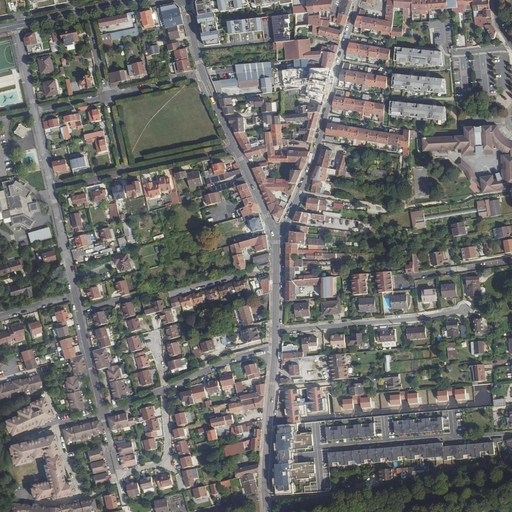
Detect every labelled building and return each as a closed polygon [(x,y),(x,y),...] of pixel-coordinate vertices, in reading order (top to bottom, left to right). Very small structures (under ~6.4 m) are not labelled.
[(293,4),(292,0),(197,0),(195,4),(197,19),(202,37),(205,47),(212,46),(221,45),(216,13),(281,4),(281,6),(293,4)] [(307,6),(293,7),(294,14),(296,14),(308,13),(315,13),(320,12),(321,17),(327,17),(327,11),(332,11),(333,0),(320,0),(307,2),(307,6)] [(333,0),(332,11),(332,12),(336,12),(338,6),(340,7),(339,13),(348,17),(352,1),(347,0),(333,0)] [(394,8),(394,0),(363,0),(363,1),(375,5),(375,0),(387,0),(386,21),(363,18),(358,17),(357,21),(392,28),(394,8)] [(404,8),(403,16),(408,16),(408,8),(413,9),(412,0),(404,0),(404,8)] [(412,0),(413,9),(413,11),(429,11),(429,10),(429,0),(422,0),(419,0),(418,0),(412,0)] [(446,9),(447,9),(447,2),(447,0),(429,0),(429,10),(446,9)] [(473,1),(472,0),(463,0),(464,5),(463,5),(464,8),(464,9),(473,9),(473,6),(473,1)] [(491,9),(490,0),(479,1),(480,5),(480,9),(491,9)] [(175,3),(160,6),(161,8),(157,9),(161,27),(156,27),(157,31),(163,29),(167,29),(169,28),(177,26),(184,25),(180,8),(175,3)] [(479,17),(478,9),(473,10),(474,19),(485,18),(484,17),(481,17),(479,17)] [(491,17),(491,9),(480,9),(478,9),(479,17),(481,17),(484,17),(485,18),(491,17)] [(151,11),(141,13),(143,26),(144,26),(145,28),(150,27),(149,24),(154,23),(151,11)] [(320,12),(315,13),(316,26),(321,26),(323,20),(323,19),(321,20),(321,17),(320,12)] [(344,27),(348,17),(339,13),(338,16),(335,16),(334,22),(344,27)] [(296,14),(294,14),(290,15),(273,17),(273,21),(274,26),(275,30),(275,34),(276,38),(276,43),(295,40),(297,27),(296,14)] [(99,21),(100,28),(129,22),(127,15),(99,21)] [(492,25),(491,17),(485,18),(474,19),(475,27),(485,26),(491,35),(490,36),(491,38),(492,40),(495,39),(496,32),(492,25)] [(262,19),(228,23),(230,36),(263,32),(262,19)] [(391,36),(392,28),(357,21),(355,27),(362,28),(362,30),(365,30),(365,29),(371,30),(371,33),(374,34),(375,30),(381,31),(381,34),(387,35),(388,37),(388,40),(391,40),(391,36)] [(316,26),(314,25),(312,34),(319,34),(340,41),(343,32),(329,28),(321,26),(316,26)] [(180,38),(177,26),(169,28),(169,30),(171,40),(180,38)] [(138,28),(111,34),(112,40),(115,40),(122,38),(139,35),(138,28)] [(73,42),(79,41),(77,31),(62,34),(63,38),(65,38),(65,39),(66,38),(66,41),(73,40),(73,42)] [(38,32),(27,34),(24,38),(26,46),(41,43),(38,32)] [(111,34),(101,36),(103,43),(109,41),(112,41),(112,40),(111,34)] [(48,37),(52,53),(60,51),(56,35),(48,37)] [(125,48),(122,38),(115,40),(116,43),(118,50),(125,48)] [(295,41),(295,40),(276,43),(277,50),(282,49),(282,48),(284,47),(286,61),(294,60),(308,59),(321,58),(322,52),(326,52),(336,54),(339,46),(331,45),(327,45),(326,47),(323,47),(322,47),(320,47),(319,52),(311,52),(310,40),(295,41)] [(109,41),(103,43),(104,49),(113,47),(112,41),(109,41)] [(181,49),(179,43),(167,45),(169,52),(172,51),(181,49)] [(388,67),(390,50),(350,43),(349,47),(349,48),(346,57),(358,59),(359,57),(365,59),(365,57),(369,57),(368,60),(378,61),(378,58),(386,60),(385,67),(388,67)] [(150,56),(159,54),(158,46),(150,47),(148,48),(150,56)] [(396,48),(395,61),(440,66),(441,62),(443,62),(443,53),(396,48)] [(188,58),(186,49),(176,52),(177,60),(188,58)] [(333,68),(336,54),(326,52),(322,52),(321,58),(308,59),(309,62),(314,62),(314,68),(333,68)] [(54,71),(51,57),(38,59),(42,73),(54,71)] [(309,62),(308,59),(294,60),(295,70),(303,69),(313,68),(314,68),(314,62),(309,62)] [(190,66),(189,60),(174,63),(174,67),(178,66),(178,68),(190,66)] [(129,70),(131,77),(146,73),(144,62),(135,64),(134,61),(127,63),(129,70)] [(271,62),(236,65),(238,78),(238,82),(272,78),(271,62)] [(386,98),(388,77),(372,75),(372,72),(371,72),(371,68),(365,67),(365,71),(363,70),(363,73),(357,72),(358,70),(353,69),(352,71),(350,71),(350,64),(344,63),(340,78),(339,81),(346,82),(351,83),(363,85),(363,87),(362,91),(364,92),(365,89),(367,89),(368,85),(383,87),(382,94),(380,94),(379,97),(382,97),(386,98)] [(191,71),(190,66),(178,68),(179,70),(175,71),(176,74),(191,71)] [(329,80),(333,68),(314,68),(313,68),(312,81),(303,82),(303,69),(295,70),(287,70),(278,71),(275,71),(276,83),(296,81),(297,89),(297,90),(316,88),(314,96),(313,100),(323,102),(324,102),(328,87),(329,80)] [(313,68),(303,69),(303,82),(312,81),(313,68)] [(119,82),(131,79),(131,77),(129,70),(114,73),(109,74),(112,84),(117,87),(116,83),(117,82),(119,82)] [(394,74),(392,88),(443,93),(443,89),(446,89),(446,80),(394,74)] [(91,81),(90,76),(86,77),(87,80),(82,81),(84,88),(87,88),(87,89),(92,88),(90,81),(91,81)] [(222,92),(221,88),(239,86),(240,89),(273,85),(272,78),(238,82),(238,78),(220,80),(212,82),(217,93),(222,92)] [(59,95),(56,81),(45,84),(48,97),(59,95)] [(337,90),(332,110),(339,111),(339,108),(361,112),(363,113),(365,113),(365,115),(370,116),(370,114),(380,115),(379,122),(383,123),(385,105),(381,104),(368,102),(365,102),(366,99),(369,99),(370,96),(363,95),(362,101),(348,99),(345,99),(341,98),(341,95),(344,95),(344,91),(337,90)] [(220,99),(220,102),(221,104),(222,104),(222,106),(222,107),(224,108),(224,110),(226,115),(234,114),(233,106),(232,98),(220,99)] [(260,98),(247,99),(248,105),(255,105),(257,105),(257,107),(262,107),(263,116),(273,116),(272,112),(272,103),(264,104),(264,100),(260,100),(260,98)] [(391,102),(390,115),(443,120),(443,117),(446,117),(446,107),(391,102)] [(320,112),(322,106),(316,104),(315,108),(308,107),(308,106),(303,106),(303,104),(298,105),(299,114),(305,113),(320,112)] [(101,120),(99,110),(89,112),(91,123),(101,120)] [(320,112),(305,113),(305,114),(305,121),(310,120),(309,124),(317,124),(320,112)] [(83,128),(80,114),(77,115),(65,118),(67,123),(71,122),(72,128),(78,126),(79,129),(83,128)] [(305,121),(305,114),(286,116),(287,123),(305,121)] [(272,125),(281,125),(280,117),(271,117),(272,125)] [(58,119),(43,122),(45,130),(60,127),(59,125),(58,119)] [(26,131),(27,131),(27,128),(26,128),(20,125),(20,124),(18,125),(18,126),(15,131),(14,131),(14,134),(15,133),(20,137),(21,138),(23,137),(26,131)] [(409,140),(409,131),(404,130),(403,136),(393,135),(394,131),(390,130),(389,134),(329,124),(326,134),(355,139),(354,145),(357,146),(360,146),(361,140),(368,141),(367,143),(372,144),(372,142),(377,143),(377,145),(376,149),(379,149),(380,143),(394,145),(393,151),(395,152),(396,146),(409,148),(409,140)] [(272,129),(272,132),(265,133),(266,145),(267,145),(274,143),(273,140),(282,139),(281,125),(272,125),(272,129)] [(498,125),(464,126),(464,128),(465,135),(446,137),(422,138),(423,152),(461,150),(461,155),(464,155),(464,154),(473,154),(473,155),(480,154),(480,153),(490,153),(490,151),(494,151),(493,146),(495,146),(500,150),(503,151),(504,154),(501,154),(502,163),(504,163),(504,169),(503,169),(503,176),(502,177),(503,179),(498,181),(497,178),(494,179),(493,174),(481,177),(482,185),(483,192),(511,187),(511,140),(510,140),(508,139),(507,137),(505,136),(503,133),(502,132),(500,130),(499,128),(498,126),(498,125)] [(316,129),(307,129),(302,129),(295,129),(295,131),(295,134),(306,135),(304,142),(312,143),(316,129)] [(87,140),(105,136),(104,131),(84,136),(85,141),(87,140)] [(108,151),(105,136),(87,140),(88,144),(96,142),(98,153),(108,151)] [(247,137),(237,139),(244,150),(254,149),(259,147),(257,143),(253,144),(251,145),(247,137)] [(288,140),(282,139),(273,140),(274,143),(267,145),(268,152),(275,151),(274,146),(283,145),(289,144),(288,140)] [(268,152),(267,145),(266,145),(261,146),(259,147),(261,154),(268,152)] [(254,149),(244,150),(247,158),(252,156),(255,155),(254,149)] [(281,156),(275,156),(276,163),(296,163),(297,163),(300,151),(281,151),(281,156)] [(307,163),(310,151),(300,151),(297,163),(307,163)] [(354,169),(354,168),(345,166),(347,156),(346,156),(341,155),(336,170),(337,170),(348,172),(354,173),(354,169)] [(75,169),(87,167),(85,158),(82,158),(74,160),(75,169)] [(471,166),(462,158),(456,164),(465,172),(470,182),(474,180),(477,178),(471,166)] [(62,171),(63,172),(68,171),(65,160),(54,163),(56,172),(60,171),(62,171)] [(330,162),(319,160),(317,166),(327,168),(328,168),(330,162)] [(206,179),(227,173),(224,163),(213,166),(214,168),(210,169),(211,172),(205,173),(206,179)] [(256,165),(251,165),(255,174),(264,171),(262,167),(261,167),(257,168),(256,165)] [(325,182),(327,168),(317,166),(311,180),(314,180),(322,182),(325,182)] [(387,179),(388,171),(371,169),(371,172),(370,176),(387,179)] [(241,173),(240,170),(227,173),(206,179),(207,185),(225,180),(241,173)] [(264,171),(255,174),(257,180),(266,176),(268,175),(269,175),(267,170),(264,171)] [(199,171),(195,172),(196,174),(188,176),(190,187),(202,184),(199,171)] [(396,180),(397,173),(388,171),(387,179),(396,180)] [(295,184),(297,184),(300,177),(303,172),(292,172),(292,181),(290,181),(290,184),(292,184),(293,184),(295,184)] [(247,184),(243,176),(236,179),(237,181),(233,183),(230,184),(230,182),(208,189),(209,195),(215,193),(222,191),(228,189),(247,184)] [(0,212),(8,211),(10,222),(11,226),(21,224),(29,229),(34,221),(31,218),(34,213),(34,212),(38,211),(36,201),(31,202),(30,196),(29,195),(31,192),(24,187),(26,183),(18,177),(16,181),(14,180),(11,185),(7,186),(7,187),(3,188),(3,190),(0,191),(0,212)] [(147,184),(143,185),(146,198),(150,197),(150,200),(155,199),(155,195),(161,194),(160,191),(172,189),(169,178),(165,179),(164,177),(157,179),(158,184),(154,185),(152,186),(152,184),(152,182),(147,184)] [(320,188),(322,182),(314,180),(312,193),(320,194),(330,196),(331,192),(321,190),(322,188),(320,188)] [(475,181),(469,186),(475,193),(481,187),(475,181)] [(142,192),(140,182),(134,184),(135,185),(128,187),(130,197),(134,196),(134,198),(138,197),(137,193),(142,192)] [(260,213),(247,184),(228,189),(235,203),(244,201),(246,206),(239,208),(242,217),(243,217),(246,216),(249,215),(259,213),(260,213)] [(280,223),(297,184),(295,184),(293,184),(292,184),(290,184),(286,184),(282,184),(274,184),(259,184),(276,222),(280,223)] [(179,189),(176,190),(176,191),(176,192),(179,203),(186,201),(184,195),(181,196),(179,189)] [(105,196),(103,190),(92,193),(94,202),(106,200),(105,196)] [(170,194),(172,205),(176,204),(179,203),(176,192),(170,194)] [(209,195),(201,197),(205,210),(218,206),(215,193),(209,195)] [(88,202),(86,194),(72,197),(72,198),(74,205),(88,202)] [(308,198),(308,204),(327,207),(327,202),(320,201),(320,200),(308,198)] [(478,209),(424,218),(423,211),(412,212),(414,230),(426,228),(425,222),(478,212),(480,219),(492,217),(489,201),(489,199),(477,201),(478,209)] [(121,200),(116,202),(119,215),(120,220),(122,220),(126,219),(121,200)] [(492,217),(501,215),(499,200),(489,201),(492,217)] [(4,223),(10,222),(8,211),(0,212),(0,219),(2,219),(4,223)] [(310,214),(297,212),(293,222),(308,224),(310,214)] [(75,228),(76,233),(83,231),(80,213),(71,215),(74,229),(75,228)] [(263,227),(259,213),(249,215),(246,216),(243,217),(244,222),(250,220),(253,232),(264,229),(263,227)] [(333,223),(334,218),(324,216),(313,214),(313,219),(325,221),(325,222),(333,223)] [(453,224),(452,225),(454,237),(467,235),(464,222),(453,224)] [(309,227),(298,226),(297,233),(306,234),(308,234),(309,227)] [(508,226),(498,228),(500,238),(510,237),(509,230),(511,230),(511,226),(508,226)] [(36,233),(48,230),(47,228),(26,232),(28,242),(38,240),(36,233)] [(104,241),(112,239),(109,228),(101,230),(102,235),(104,241)] [(49,238),(48,230),(36,233),(38,240),(49,238)] [(306,243),(306,234),(297,233),(290,232),(290,244),(298,244),(306,244),(306,245),(309,245),(317,246),(324,246),(325,246),(326,237),(321,237),(321,241),(309,240),(309,243),(306,243)] [(79,249),(89,246),(86,235),(76,238),(76,241),(79,249)] [(267,235),(266,236),(240,243),(242,249),(255,246),(257,252),(268,249),(267,235)] [(107,248),(107,247),(106,242),(96,244),(98,250),(107,248)] [(242,249),(240,243),(223,248),(224,253),(228,252),(230,257),(233,256),(237,271),(247,268),(245,260),(242,249)] [(476,258),(475,252),(475,247),(464,249),(466,259),(476,258)] [(55,260),(53,251),(36,256),(38,265),(49,262),(49,264),(55,262),(54,260),(55,260)] [(444,260),(443,252),(431,254),(433,267),(444,265),(443,260),(444,260)] [(118,263),(121,272),(132,269),(127,254),(114,258),(115,264),(118,263)] [(270,262),(269,254),(253,258),(255,266),(258,265),(270,262)] [(300,267),(347,265),(346,260),(331,261),(318,262),(303,262),(303,260),(294,260),(294,259),(294,257),(298,257),(298,254),(286,254),(286,268),(300,267)] [(10,273),(24,269),(22,259),(7,263),(8,264),(4,265),(4,264),(0,265),(0,275),(6,273),(6,272),(10,271),(10,273)] [(260,271),(270,268),(270,262),(258,265),(260,271)] [(300,267),(286,268),(286,281),(314,279),(314,275),(296,277),(295,274),(300,274),(300,267)] [(377,273),(379,294),(393,293),(391,272),(377,273)] [(353,280),(355,296),(366,295),(364,279),(366,279),(365,274),(355,275),(355,280),(353,280)] [(315,279),(314,279),(286,281),(286,301),(289,301),(295,301),(295,286),(309,285),(322,284),(322,298),(333,298),(333,277),(326,278),(323,278),(315,279)] [(469,296),(481,295),(480,287),(480,277),(467,278),(469,296)] [(270,281),(270,278),(259,281),(262,293),(261,293),(262,297),(263,296),(270,294),(270,281)] [(182,305),(183,308),(189,306),(189,307),(193,306),(192,302),(195,301),(195,304),(201,302),(202,304),(205,302),(204,298),(208,298),(208,300),(214,299),(215,300),(218,299),(217,295),(220,294),(221,297),(227,295),(227,296),(231,295),(230,291),(235,290),(236,292),(242,291),(243,292),(247,291),(245,287),(249,286),(247,279),(243,280),(243,281),(238,282),(234,284),(233,283),(228,284),(228,285),(222,287),(218,288),(218,287),(215,288),(215,289),(209,291),(206,292),(205,291),(202,292),(202,293),(197,294),(193,295),(193,294),(190,295),(190,296),(184,298),(180,299),(180,298),(171,300),(173,308),(182,305)] [(122,296),(129,294),(126,280),(116,283),(119,293),(121,293),(122,296)] [(32,296),(28,282),(8,288),(10,297),(21,294),(23,299),(32,296)] [(443,298),(457,297),(456,284),(442,286),(443,298)] [(90,295),(91,301),(101,298),(98,287),(88,290),(88,291),(87,291),(89,295),(90,295)] [(431,299),(431,301),(437,301),(436,290),(422,291),(423,300),(431,299)] [(408,308),(407,296),(392,297),(393,309),(408,308)] [(376,311),(374,298),(360,300),(361,312),(376,311)] [(155,307),(156,313),(160,312),(166,310),(163,300),(153,303),(154,307),(155,307)] [(341,313),(340,301),(323,303),(324,315),(341,313)] [(136,315),(132,302),(122,305),(126,318),(136,315)] [(310,316),(309,304),(295,305),(297,317),(310,316)] [(244,323),(253,320),(249,306),(240,309),(240,310),(243,321),(244,323)] [(65,321),(69,320),(67,314),(66,314),(65,309),(62,310),(61,308),(56,309),(57,312),(54,313),(57,323),(65,321)] [(166,310),(160,312),(162,317),(163,317),(164,319),(165,324),(175,322),(171,308),(166,310)] [(243,321),(240,310),(235,311),(238,322),(243,321)] [(95,319),(97,326),(107,323),(104,311),(93,314),(95,319)] [(142,329),(139,318),(128,321),(132,332),(142,329)] [(475,337),(483,336),(482,334),(484,334),(484,332),(485,332),(485,318),(474,319),(475,337)] [(32,324),(28,326),(31,335),(41,332),(38,321),(32,323),(32,324)] [(67,325),(65,321),(57,323),(56,324),(57,328),(56,329),(58,337),(68,335),(66,329),(65,326),(67,325)] [(448,336),(458,335),(457,322),(447,323),(448,336)] [(11,329),(8,330),(8,331),(10,339),(13,338),(19,336),(24,335),(21,323),(10,326),(11,329)] [(181,337),(177,325),(167,327),(169,332),(169,335),(170,340),(181,337)] [(109,336),(107,327),(97,330),(99,339),(101,339),(109,336)] [(245,344),(260,340),(257,328),(242,332),(245,344)] [(426,338),(425,328),(407,329),(408,340),(426,338)] [(396,341),(395,330),(377,332),(378,342),(396,341)] [(0,344),(11,341),(10,339),(8,331),(0,333),(0,344)] [(228,344),(225,332),(218,334),(218,337),(222,336),(224,345),(228,344)] [(349,345),(363,344),(362,334),(353,335),(354,337),(348,338),(349,345)] [(345,347),(344,335),(330,336),(331,344),(339,344),(339,348),(345,347)] [(112,346),(109,336),(101,339),(102,342),(103,345),(100,346),(101,350),(112,346)] [(138,336),(132,338),(136,351),(143,349),(141,344),(140,344),(138,336)] [(60,351),(70,348),(69,345),(69,342),(72,341),(71,337),(57,341),(60,351)] [(311,338),(302,339),(303,351),(310,351),(309,346),(318,345),(318,339),(311,339),(311,338)] [(216,350),(213,340),(202,343),(204,353),(216,350)] [(482,341),(473,342),(474,355),(484,354),(482,341)] [(182,354),(179,342),(168,345),(172,357),(182,354)] [(456,359),(454,343),(447,343),(449,360),(456,359)] [(287,347),(283,347),(283,359),(303,357),(304,357),(303,352),(298,353),(297,346),(294,346),(292,345),(289,345),(287,347)] [(60,351),(63,360),(70,358),(74,357),(73,354),(73,351),(74,351),(73,347),(70,348),(60,351)] [(20,358),(21,362),(24,361),(32,359),(29,349),(21,352),(23,358),(20,358)] [(106,349),(94,352),(94,354),(95,356),(97,356),(98,361),(111,358),(111,355),(108,356),(106,349)] [(196,359),(202,357),(200,349),(193,351),(196,359)] [(144,357),(143,353),(135,355),(140,369),(150,367),(149,362),(148,360),(147,356),(144,357)] [(344,353),(330,355),(331,367),(332,367),(333,375),(333,380),(348,378),(347,366),(346,366),(344,353)] [(68,365),(69,368),(82,364),(81,359),(82,359),(82,355),(70,358),(71,364),(68,365)] [(303,357),(283,359),(282,364),(291,363),(291,376),(301,375),(299,361),(304,361),(303,357)] [(109,368),(111,367),(109,361),(112,361),(111,358),(98,361),(99,367),(97,367),(98,370),(109,368)] [(24,367),(25,371),(36,368),(33,359),(24,361),(26,367),(24,367)] [(183,368),(181,359),(170,363),(172,371),(179,369),(183,368)] [(82,364),(69,368),(69,370),(73,369),(74,376),(86,374),(85,369),(83,370),(82,364)] [(251,379),(260,377),(258,369),(257,370),(256,364),(246,366),(248,375),(250,375),(251,379)] [(474,371),(475,382),(485,381),(484,365),(472,366),(473,371),(474,371)] [(111,383),(123,380),(120,369),(118,369),(117,366),(111,367),(109,368),(109,371),(110,375),(111,374),(112,376),(109,377),(111,383)] [(149,374),(148,370),(139,373),(143,387),(152,384),(150,378),(151,378),(150,374),(149,374)] [(235,383),(233,374),(220,376),(223,386),(235,384),(235,383)] [(399,374),(384,375),(385,380),(388,380),(389,389),(402,388),(402,385),(400,385),(399,374)] [(30,379),(33,393),(36,392),(35,389),(42,387),(38,375),(35,376),(35,378),(30,379)] [(73,376),(66,378),(66,381),(64,382),(67,393),(79,391),(78,387),(77,385),(75,385),(74,384),(76,383),(75,379),(74,379),(73,376)] [(17,382),(12,383),(15,396),(18,396),(17,393),(23,391),(24,391),(20,380),(21,380),(20,379),(17,380),(17,382)] [(24,379),(21,380),(20,380),(24,391),(23,391),(24,393),(30,391),(31,393),(33,393),(30,379),(24,381),(24,379)] [(115,392),(129,388),(128,386),(125,386),(124,382),(123,380),(111,383),(112,387),(114,387),(115,392)] [(211,382),(207,382),(209,393),(220,391),(218,381),(212,383),(211,382)] [(241,382),(235,383),(235,384),(238,394),(242,393),(243,393),(241,382)] [(15,396),(12,383),(1,386),(6,398),(7,397),(8,399),(15,396)] [(265,396),(266,384),(257,386),(258,393),(242,396),(238,397),(237,397),(237,399),(238,402),(242,401),(265,396)] [(361,395),(364,395),(363,384),(353,384),(350,384),(351,396),(353,396),(361,395)] [(299,389),(285,390),(286,400),(285,400),(286,417),(287,417),(288,421),(288,424),(298,423),(301,423),(301,420),(299,406),(311,405),(312,412),(325,411),(323,386),(306,388),(307,398),(300,399),(299,389)] [(205,387),(192,389),(192,391),(194,399),(207,397),(205,387)] [(455,387),(447,387),(448,396),(456,395),(455,387)] [(115,401),(128,398),(127,392),(130,391),(129,388),(115,392),(116,397),(114,398),(115,401)] [(456,395),(457,400),(466,399),(465,389),(456,390),(456,395)] [(438,391),(439,401),(448,400),(448,396),(447,390),(438,391)] [(67,393),(65,394),(67,400),(64,401),(65,404),(79,400),(78,395),(80,395),(79,391),(67,393)] [(189,405),(195,404),(194,399),(192,391),(181,393),(183,402),(188,401),(189,405)] [(408,391),(400,392),(401,400),(409,399),(408,391)] [(409,399),(409,404),(419,403),(418,393),(408,394),(409,399)] [(390,395),(392,406),(401,405),(401,400),(400,394),(390,395)] [(361,395),(353,396),(354,404),(362,403),(361,395)] [(264,407),(265,396),(242,401),(244,411),(264,407)] [(40,424),(45,422),(44,420),(51,417),(51,415),(48,409),(43,397),(31,402),(32,404),(29,406),(25,407),(26,409),(16,414),(17,416),(4,421),(5,425),(9,432),(10,435),(19,432),(27,427),(37,423),(38,425),(40,424)] [(362,403),(362,408),(372,407),(371,397),(361,398),(362,403)] [(493,399),(494,406),(505,405),(505,398),(493,399)] [(344,400),(345,410),(354,409),(354,404),(353,399),(344,400)] [(79,400),(65,404),(65,407),(68,406),(70,412),(83,409),(82,405),(80,406),(79,400)] [(244,411),(242,401),(238,402),(235,403),(237,412),(244,411)] [(237,412),(235,403),(232,403),(226,405),(214,407),(215,411),(226,408),(231,407),(232,413),(237,412)] [(147,421),(156,419),(154,414),(154,413),(153,407),(142,409),(145,421),(147,421)] [(216,418),(227,415),(226,408),(215,411),(216,418)] [(128,418),(127,412),(123,413),(123,415),(118,416),(121,430),(124,429),(123,426),(130,425),(130,424),(135,423),(134,417),(128,418)] [(188,423),(186,412),(177,414),(179,425),(188,423)] [(225,417),(227,425),(232,424),(234,423),(233,415),(225,417)] [(118,430),(121,430),(118,416),(112,418),(112,416),(108,416),(111,429),(118,428),(118,430)] [(225,417),(211,420),(213,427),(214,427),(214,428),(227,425),(225,417)] [(444,430),(443,417),(439,417),(439,421),(435,422),(436,431),(444,430)] [(161,430),(158,418),(156,419),(147,421),(150,433),(161,430)] [(428,431),(427,418),(422,419),(423,423),(419,423),(420,432),(428,431)] [(436,431),(435,422),(431,422),(430,418),(427,418),(428,431),(436,431)] [(92,434),(93,435),(95,434),(95,433),(101,431),(98,419),(95,420),(95,421),(90,423),(92,434)] [(420,432),(419,423),(415,423),(415,419),(411,420),(412,433),(420,432)] [(404,433),(412,433),(411,420),(406,420),(407,424),(403,424),(404,433)] [(81,425),(84,438),(87,438),(86,435),(92,434),(90,423),(89,421),(87,422),(86,422),(86,424),(81,425)] [(404,433),(403,424),(399,425),(398,421),(395,421),(396,434),(404,433)] [(279,425),(280,430),(278,430),(279,438),(276,438),(278,457),(278,464),(276,464),(277,467),(273,468),(275,496),(294,494),(292,479),(316,478),(315,462),(295,464),(294,456),(294,449),(314,448),(312,432),(299,434),(298,423),(288,424),(279,425)] [(376,436),(375,423),(370,423),(371,427),(367,427),(368,437),(376,436)] [(248,430),(247,424),(235,427),(237,435),(249,432),(248,430)] [(360,437),(359,424),(355,425),(355,428),(351,429),(352,438),(360,437)] [(368,437),(367,427),(362,428),(362,424),(359,424),(360,437),(368,437)] [(81,439),(84,438),(81,425),(76,426),(75,425),(73,425),(71,426),(71,427),(74,438),(81,436),(81,439)] [(352,438),(351,429),(347,429),(346,425),(343,426),(344,439),(352,438)] [(344,439),(343,426),(338,426),(338,430),(336,430),(336,440),(344,439)] [(72,440),(74,439),(74,438),(71,427),(68,428),(67,427),(62,428),(65,440),(72,439),(72,440)] [(213,427),(212,427),(207,428),(208,432),(210,441),(218,439),(216,430),(215,431),(214,428),(214,427),(213,427)] [(336,440),(336,430),(330,430),(330,427),(327,427),(328,440),(336,440)] [(13,463),(13,465),(29,461),(28,457),(31,456),(32,458),(39,457),(38,454),(42,454),(43,459),(45,458),(58,455),(55,442),(53,435),(46,437),(41,438),(42,440),(38,441),(38,439),(35,440),(29,441),(25,442),(19,443),(9,446),(9,448),(11,453),(12,457),(13,463)] [(260,451),(262,437),(255,439),(243,442),(245,452),(250,451),(249,447),(248,447),(247,445),(252,445),(252,450),(260,451)] [(157,449),(155,441),(145,443),(147,451),(157,449)] [(133,452),(135,451),(133,442),(120,445),(122,455),(125,454),(133,452)] [(186,442),(177,444),(179,450),(188,448),(186,442)] [(245,452),(243,442),(239,443),(224,446),(227,456),(245,452)] [(493,442),(484,443),(485,451),(489,451),(490,456),(494,455),(493,442)] [(443,443),(435,444),(436,457),(444,456),(443,447),(443,443)] [(484,443),(475,444),(476,457),(481,457),(480,452),(485,451),(484,443)] [(427,444),(419,445),(420,455),(423,454),(424,458),(428,458),(427,444)] [(435,444),(427,444),(428,458),(436,457),(435,444)] [(467,444),(459,445),(460,459),(464,458),(464,455),(468,454),(467,444)] [(475,444),(467,444),(468,454),(472,454),(472,458),(476,457),(475,444)] [(419,445),(411,446),(412,459),(416,459),(416,455),(420,455),(419,445)] [(459,445),(451,446),(452,456),(456,455),(456,459),(460,459),(459,445)] [(403,446),(393,447),(394,461),(399,460),(399,457),(404,456),(403,446)] [(411,446),(403,446),(404,456),(407,456),(407,460),(412,459),(411,446)] [(451,446),(443,447),(444,460),(448,460),(448,456),(452,456),(451,446)] [(393,447),(385,448),(386,458),(389,458),(389,461),(394,461),(393,447)] [(179,450),(178,451),(179,456),(189,454),(188,448),(179,450)] [(385,448),(377,449),(378,462),(381,462),(381,458),(386,458),(385,448)] [(86,452),(88,461),(102,458),(101,454),(100,449),(86,452)] [(369,449),(361,450),(362,464),(365,463),(365,460),(370,459),(369,449)] [(377,449),(369,449),(370,459),(373,459),(373,463),(378,462),(377,449)] [(361,450),(353,451),(354,461),(357,461),(357,464),(362,464),(361,450)] [(345,451),(337,452),(338,462),(341,462),(342,465),(347,465),(345,451)] [(345,451),(347,465),(350,465),(349,461),(354,461),(353,451),(345,451)] [(338,462),(337,452),(329,453),(330,466),(334,466),(333,463),(338,462)] [(136,454),(134,455),(126,457),(123,458),(125,467),(138,463),(136,454)] [(35,496),(35,499),(43,497),(53,494),(54,497),(54,498),(73,494),(70,482),(63,483),(62,480),(61,474),(63,474),(60,462),(59,459),(58,455),(45,458),(46,464),(44,464),(44,467),(47,480),(32,484),(32,487),(30,488),(32,496),(35,496)] [(192,456),(181,459),(181,462),(182,462),(184,468),(194,466),(192,456)] [(43,459),(40,460),(42,468),(43,474),(44,477),(41,478),(37,479),(34,480),(31,481),(32,484),(47,480),(44,467),(44,464),(46,464),(45,458),(43,459)] [(89,465),(91,473),(105,470),(103,461),(89,465)] [(259,473),(259,464),(236,470),(238,478),(243,477),(254,474),(259,473)] [(429,476),(428,467),(401,468),(402,482),(429,476)] [(393,480),(392,469),(380,470),(381,481),(393,480)] [(192,470),(183,472),(186,484),(187,488),(196,486),(195,482),(192,470)] [(92,477),(94,486),(108,483),(105,474),(92,477)] [(254,474),(243,477),(245,487),(247,495),(258,493),(254,474)] [(157,478),(160,489),(163,488),(173,485),(171,476),(168,477),(165,478),(165,477),(157,478)] [(141,482),(143,491),(154,488),(152,478),(146,479),(147,480),(145,481),(141,482)] [(131,486),(131,485),(127,486),(130,498),(141,495),(138,484),(134,485),(131,486)] [(206,486),(194,490),(196,500),(208,496),(206,486)] [(105,497),(108,511),(118,509),(115,495),(110,496),(105,497)] [(28,505),(15,505),(14,511),(85,511),(95,510),(92,499),(69,505),(67,506),(67,504),(60,506),(60,508),(28,507),(28,505)] [(169,511),(167,499),(155,502),(157,511),(169,511)]
